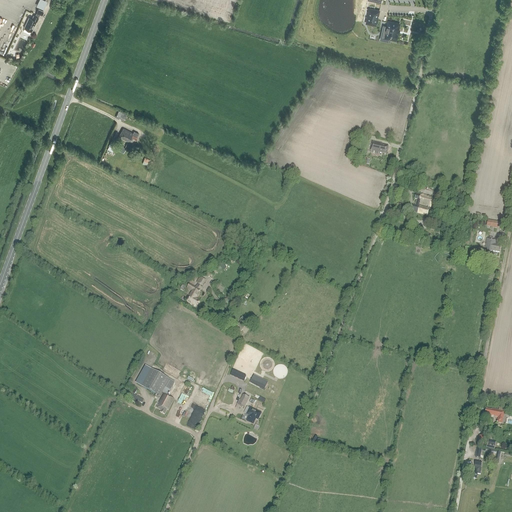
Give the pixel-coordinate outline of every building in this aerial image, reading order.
[(47,0),(41,0),(39,6),(46,9),(50,1),(47,0)] [(366,24),(377,26),(380,11),(369,8),(366,24)] [(35,17),(34,16),(32,20),(29,18),(27,22),(27,23),(27,25),(26,24),(24,28),(32,32),(36,22),(37,22),(39,18),(38,18),(40,15),(42,16),(43,12),(38,10),(37,14),(35,17)] [(386,37),(395,39),(399,25),(389,23),(387,30),(386,31),(385,35),(386,36),(386,37)] [(127,115),(119,111),(116,118),(123,122),(127,115)] [(129,149),(131,144),(134,140),(135,141),(139,134),(134,132),(133,133),(123,129),(119,138),(127,142),(125,147),(129,149)] [(123,153),(126,149),(111,141),(108,146),(123,153)] [(386,154),(388,146),(382,145),(382,143),(372,141),(370,152),(380,154),(380,153),(386,154)] [(449,192),(440,190),(438,198),(447,200),(449,192)] [(417,213),(423,214),(424,215),(425,215),(429,216),(431,208),(428,208),(428,206),(431,207),(433,197),(421,194),(416,193),(416,194),(415,199),(417,199),(416,206),(413,205),(412,210),(412,211),(417,213)] [(488,220),(486,226),(500,229),(501,223),(488,220)] [(496,241),(489,239),(486,239),(485,248),(486,248),(485,254),(492,255),(493,251),(499,253),(501,245),(496,245),(496,241)] [(198,284),(195,287),(198,289),(200,285),(203,286),(206,280),(201,277),(200,279),(199,278),(196,283),(198,284)] [(200,295),(197,294),(199,290),(198,289),(195,287),(189,284),(187,288),(192,291),(186,301),(194,305),(195,303),(197,304),(199,301),(197,300),(200,295)] [(231,324),(233,327),(234,325),(236,326),(235,327),(241,332),(244,328),(243,328),(245,326),(242,323),(240,322),(238,324),(234,321),(231,324)] [(175,383),(146,366),(135,383),(160,397),(162,392),(168,395),(175,383)] [(254,375),(251,381),(265,389),(268,382),(254,375)] [(142,403),(144,400),(134,395),(138,389),(135,387),(128,399),(136,404),(138,401),(142,403)] [(132,392),(126,388),(123,393),(129,396),(132,392)] [(156,404),(158,405),(157,407),(157,408),(161,411),(160,413),(164,415),(166,410),(168,410),(174,399),(173,399),(165,394),(164,394),(163,395),(159,403),(157,402),(156,404)] [(244,408),(249,397),(243,394),(240,400),(239,399),(237,404),(244,408)] [(249,407),(246,414),(249,416),(247,421),(253,424),(255,419),(258,420),(261,413),(249,407)] [(486,409),(485,413),(486,413),(486,414),(498,417),(497,422),(502,423),(504,412),(505,409),(499,407),(499,410),(491,409),(491,410),(486,409)] [(312,421),(319,423),(321,411),(314,409),(312,421)] [(485,447),(494,450),(496,442),(487,440),(485,447)] [(495,462),(497,462),(499,463),(501,452),(491,450),(490,453),(496,454),(495,462)] [(472,478),(476,479),(477,474),(480,474),(481,469),(480,469),(482,462),(475,461),(474,468),(473,467),(471,476),(473,476),(472,478)]
